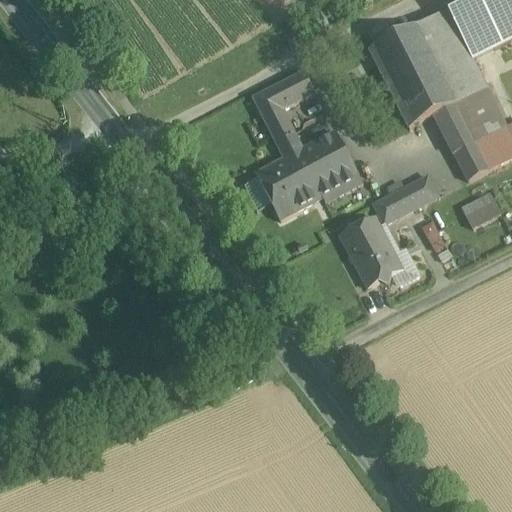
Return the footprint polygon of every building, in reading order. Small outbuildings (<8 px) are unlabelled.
[(508,130),(448,13),(422,27),(461,105),(466,103),(486,142),(508,130)] [(422,27),(421,27),(370,52),(410,131),(436,118),(462,105),(461,105),(422,27)] [(305,75),(254,101),(277,146),(296,137),(284,114),(316,97),(305,75)] [(486,142),(466,103),(461,105),(462,105),(436,118),(463,170),(493,155),(486,142)] [(317,187),(336,135),(304,152),(296,137),(277,146),(285,161),(301,194),(317,187)] [(336,135),(317,187),(324,202),(327,206),(364,187),(336,135)] [(493,155),(463,170),(470,184),(500,169),(493,155)] [(285,161),(256,176),(258,180),(244,188),(258,215),(273,207),(282,224),(324,202),(317,187),(301,194),(285,161)] [(429,179),(406,191),(417,211),(440,199),(429,179)] [(406,191),(375,208),(386,228),(417,211),(406,191)] [(491,205),(471,215),(479,226),(497,218),(491,205)] [(334,227),(337,236),(355,229),(352,220),(334,227)] [(376,221),(340,239),(368,292),(379,286),(389,289),(392,280),(403,274),(376,221)] [(434,223),(423,228),(436,254),(447,248),(434,223)]
